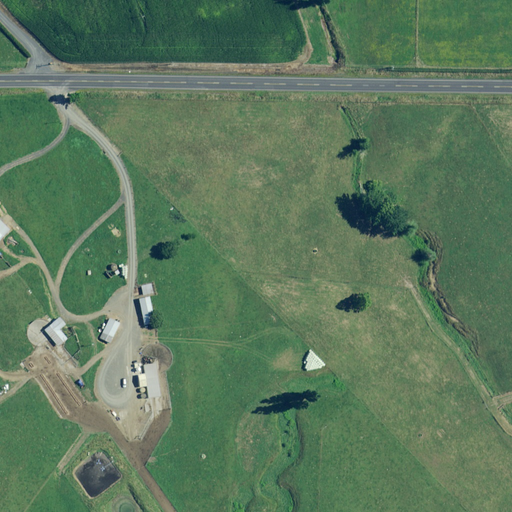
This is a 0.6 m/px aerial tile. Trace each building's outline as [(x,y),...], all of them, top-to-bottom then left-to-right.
[(0,238),(8,230),(0,221),(0,238)] [(114,262),(109,265),(116,276),(120,273),(114,262)] [(152,293),(151,284),(141,286),(142,295),(152,293)] [(153,323),(149,297),(139,298),(143,325),(153,323)] [(64,325),(58,317),(43,329),(56,346),(66,339),(58,329),(64,325)] [(119,323),(108,318),(102,333),(112,337),(119,323)] [(136,367),(137,374),(139,387),(141,399),(148,398),(159,396),(154,364),(143,366),(143,362),(133,364),(134,367),(136,367)]
